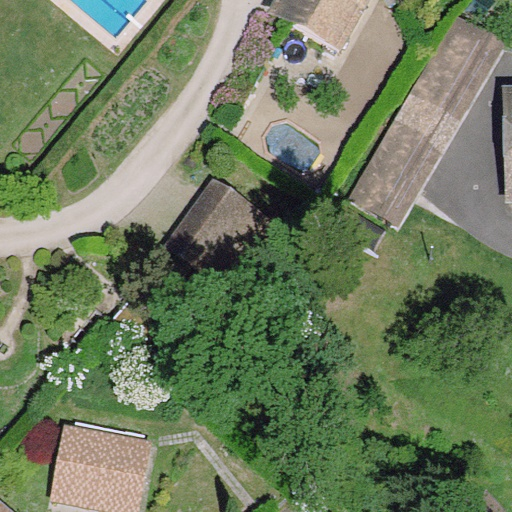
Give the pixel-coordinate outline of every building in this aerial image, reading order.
[(376,0),(290,0),(278,23),(345,59),(376,0)] [(458,108),(499,39),(464,18),(423,87),(458,108)] [(359,204),(402,225),(443,140),(400,120),(359,204)] [(268,228),(214,186),(191,217),(167,246),(221,288),(268,228)] [(133,511),(146,446),(70,431),(57,498),(130,511),(133,511)]
